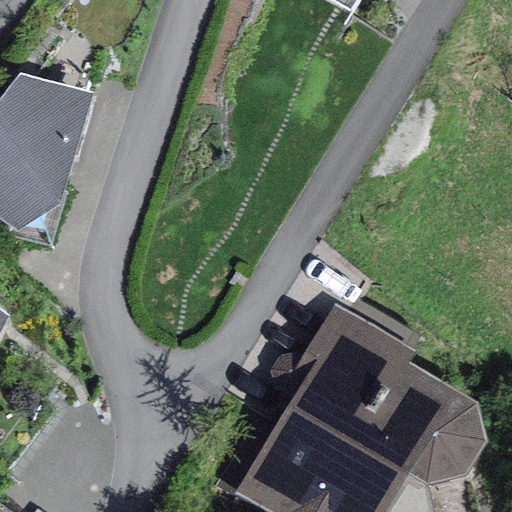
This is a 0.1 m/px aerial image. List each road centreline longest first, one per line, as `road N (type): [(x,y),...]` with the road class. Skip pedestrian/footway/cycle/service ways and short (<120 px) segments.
road 1 (residential): [(446,0),(188,417)]
road 2 (residential): [(189,0),(128,173),(112,277),(144,378),(188,417)]
